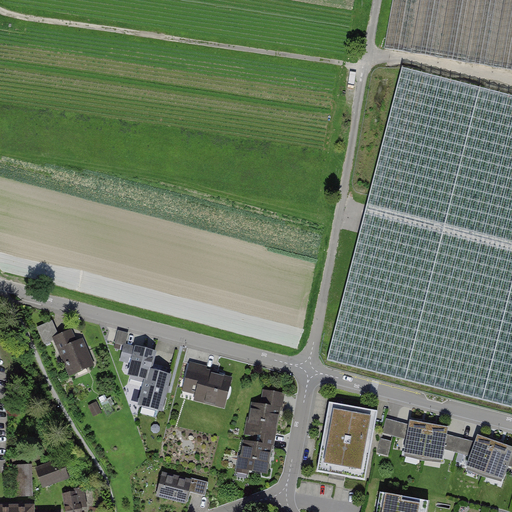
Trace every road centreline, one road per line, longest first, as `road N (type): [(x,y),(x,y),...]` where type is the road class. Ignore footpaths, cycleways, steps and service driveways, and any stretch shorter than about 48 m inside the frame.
road 1 (residential): [(377,0),(308,370)]
road 2 (residential): [(0,284),(308,370)]
road 3 (residential): [(308,370),(511,423)]
road 4 (residential): [(308,370),(283,497)]
